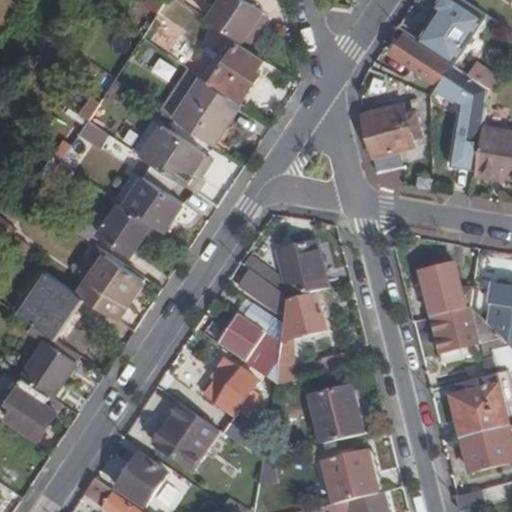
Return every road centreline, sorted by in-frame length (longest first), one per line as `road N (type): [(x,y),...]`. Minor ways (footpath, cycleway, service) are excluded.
road 1 (residential): [(264,183),(45,511)]
road 2 (residential): [(436,511),(356,204)]
road 3 (residential): [(511,228),(356,204)]
road 4 (residential): [(356,204),(332,77)]
road 5 (residential): [(332,77),(264,183)]
